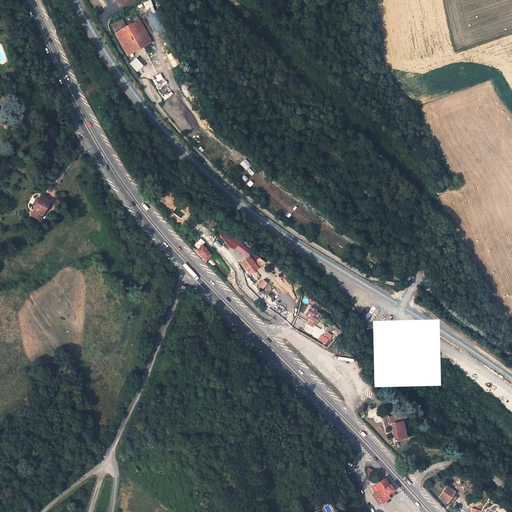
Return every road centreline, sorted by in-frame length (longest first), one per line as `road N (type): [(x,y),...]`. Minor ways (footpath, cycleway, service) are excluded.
road 1 (primary): [(435,511),(149,212),(78,95),(36,0)]
road 2 (residential): [(108,0),(112,7),(100,15),(135,78),(182,138),(256,205),(364,275),(425,284),(511,354)]
road 3 (primary): [(189,269),(424,511)]
road 4 (primary): [(27,0),(104,162),(189,269)]
road 5 (unclassified): [(113,511),(116,473),(107,456),(189,269)]
road 6 (track): [(511,111),(469,48),(387,69)]
